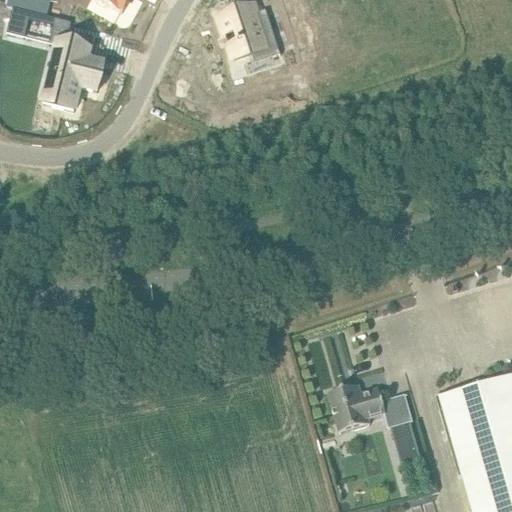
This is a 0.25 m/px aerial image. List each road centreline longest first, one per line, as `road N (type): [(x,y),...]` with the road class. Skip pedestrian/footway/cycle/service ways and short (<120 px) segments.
road 1 (secondary): [(0,294),(145,288),(244,273),(327,257),(511,200)]
road 2 (residential): [(0,150),(52,157),(102,143),(130,108),(185,0)]
